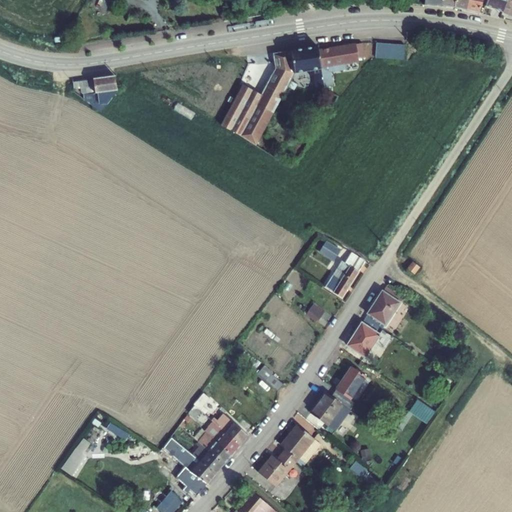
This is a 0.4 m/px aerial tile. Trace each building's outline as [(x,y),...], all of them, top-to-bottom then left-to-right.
[(455,0),(442,0),(442,7),(455,8),(455,0)] [(455,0),(455,8),(467,11),(468,0),(455,0)] [(468,0),(467,11),(478,14),(482,0),(468,0)] [(503,12),(507,0),(487,0),(485,6),(503,12)] [(511,14),(511,0),(507,0),(503,12),(511,14)] [(322,49),(327,86),(336,84),(334,70),(350,68),(349,61),(361,60),(358,43),(322,49)] [(410,46),(381,44),(380,59),(408,61),(410,46)] [(321,45),(290,51),(294,75),(318,72),(320,83),(321,90),(328,89),(327,86),(322,49),(321,45)] [(223,125),(239,134),(256,145),(278,104),(285,93),(290,82),(294,75),(290,51),(272,54),(275,71),(261,95),(243,87),(223,125)] [(100,113),(119,89),(117,77),(74,83),(76,92),(81,92),(82,97),(85,98),(85,102),(100,113)] [(285,93),(289,95),(291,96),(297,85),(290,82),(285,93)] [(278,104),(283,107),(289,95),(285,93),(278,104)] [(331,259),(338,248),(326,241),(320,252),(331,259)] [(341,250),(338,248),(331,259),(334,261),(341,250)] [(342,298),(365,261),(351,253),(345,263),(341,261),(325,287),(342,298)] [(413,262),(407,269),(414,274),(420,267),(413,262)] [(400,303),(403,298),(385,286),(382,291),(400,303)] [(382,291),(365,318),(382,330),(400,303),(382,291)] [(325,311),(314,303),(306,314),(317,322),(325,311)] [(365,357),(382,330),(365,318),(347,345),(365,357)] [(402,343),(393,337),(386,348),(395,354),(402,343)] [(258,374),(266,381),(272,374),(273,373),(265,366),(258,374)] [(336,389),(351,399),(360,385),(366,376),(351,366),(336,389)] [(278,391),(284,384),(272,374),(266,381),(278,391)] [(264,385),(258,394),(268,402),(275,394),(264,385)] [(364,388),(360,385),(351,399),(356,403),(362,395),(360,394),(364,388)] [(336,389),(331,396),(342,405),(348,398),(336,389)] [(321,399),(310,413),(334,431),(350,410),(325,391),(320,398),(321,399)] [(201,411),(204,414),(207,410),(202,406),(208,400),(202,395),(194,404),(195,405),(201,411)] [(429,423),(438,409),(419,398),(411,412),(429,423)] [(201,411),(195,405),(189,412),(195,417),(201,411)] [(401,411),(406,415),(410,408),(405,405),(401,411)] [(240,446),(249,436),(224,414),(218,421),(215,418),(212,421),(213,422),(215,424),(240,446)] [(127,439),(131,432),(112,422),(108,429),(127,439)] [(215,424),(213,422),(204,431),(207,433),(216,442),(232,455),(240,446),(215,424)] [(296,461),(314,439),(297,425),(281,445),(286,449),(289,451),(287,454),(296,461)] [(207,433),(200,442),(205,447),(208,451),(224,465),(232,455),(216,442),(207,433)] [(176,441),(171,437),(164,446),(167,449),(171,443),(173,445),(176,441)] [(314,439),(296,461),(303,467),(321,444),(314,439)] [(205,447),(200,442),(197,446),(199,447),(192,455),(194,456),(200,461),(215,474),(224,465),(208,451),(205,447)] [(86,456),(75,448),(68,458),(79,466),(86,456)] [(275,487),(296,461),(287,454),(283,452),(277,459),(272,455),(258,473),(275,487)] [(200,461),(194,456),(190,461),(187,464),(182,461),(180,465),(207,484),(215,474),(200,461)] [(366,470),(356,461),(350,468),(361,477),(366,470)] [(275,511),(254,494),(239,511),(275,511)]
